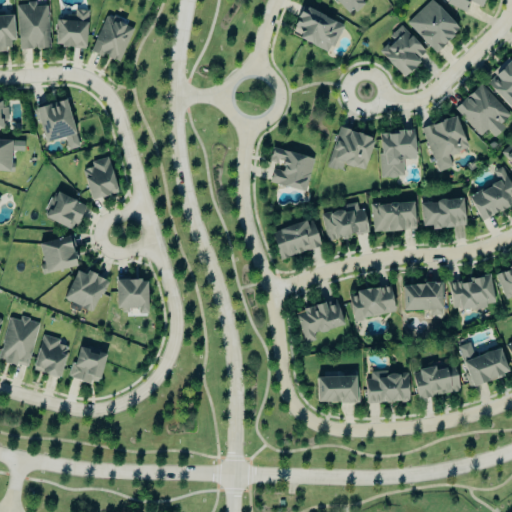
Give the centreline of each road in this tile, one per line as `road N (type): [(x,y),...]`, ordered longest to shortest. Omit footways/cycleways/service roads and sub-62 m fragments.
road 1 (tertiary): [(236,511),(233,337),(190,208),(177,132),(188,0)]
road 2 (tertiary): [(511,453),(376,480),(105,473),(0,455)]
road 3 (residential): [(248,123),(245,217),(271,295),(283,380),(298,412)]
road 4 (residential): [(111,102),(174,297),(175,349),(167,369)]
road 5 (residential): [(511,238),(472,253),(351,266),(271,295)]
road 6 (residential): [(298,412),(353,433),(454,423),(511,403)]
road 7 (residential): [(167,369),(137,399),(98,414),(0,389)]
road 8 (residential): [(365,90),(421,100),(511,10)]
road 9 (residential): [(245,72),(228,88),(227,104),(240,120),(263,120),(275,89),(267,76),(245,72)]
road 10 (residential): [(146,206),(105,221),(102,242),(115,254),(159,247)]
